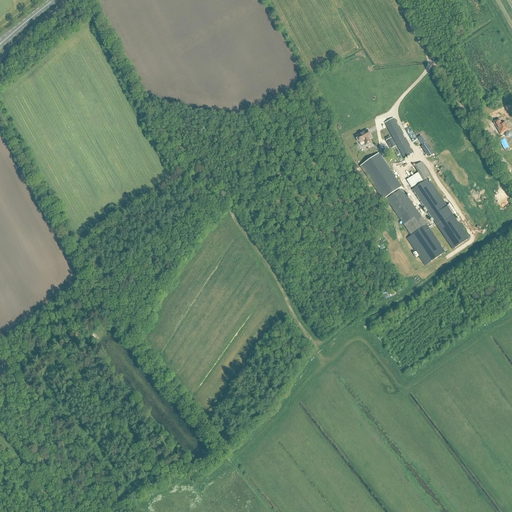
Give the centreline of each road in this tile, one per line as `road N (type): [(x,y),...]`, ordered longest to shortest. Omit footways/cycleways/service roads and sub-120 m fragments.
road 1 (track): [(0,111),(107,309),(29,377)]
road 2 (track): [(205,192),(186,179),(86,0)]
road 3 (track): [(205,192),(225,203),(317,350)]
